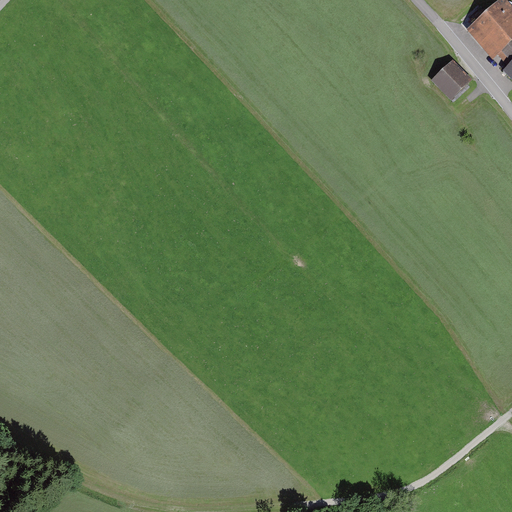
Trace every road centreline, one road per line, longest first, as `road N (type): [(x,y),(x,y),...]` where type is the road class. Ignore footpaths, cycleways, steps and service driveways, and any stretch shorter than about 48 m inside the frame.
road 1 (track): [(0,430),(152,508),(295,506)]
road 2 (track): [(504,422),(403,492),(290,511)]
road 3 (residential): [(419,0),(511,113)]
